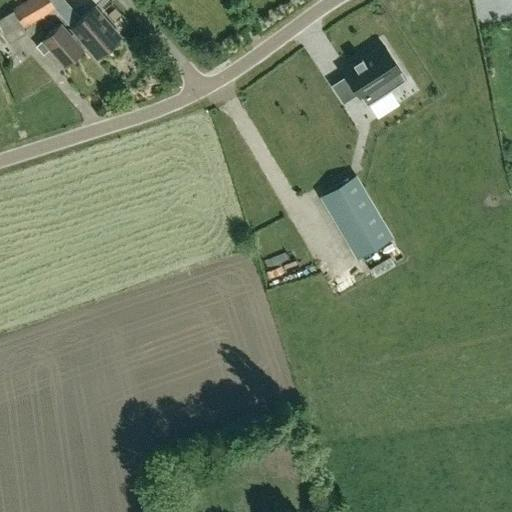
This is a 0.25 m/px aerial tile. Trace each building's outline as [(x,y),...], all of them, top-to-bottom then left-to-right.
[(48,0),(24,0),(12,8),(23,27),(54,8),(48,0)] [(454,29),(472,23),(464,0),(457,0),(446,4),(454,29)] [(70,27),(96,57),(119,37),(93,7),(70,27)] [(64,66),(81,51),(59,26),(35,46),(42,54),(49,48),(64,66)] [(48,86),(59,76),(50,66),(39,76),(48,86)] [(402,68),(362,94),(384,129),(425,103),(402,68)] [(321,194),(358,255),(391,235),(354,174),(321,194)]
